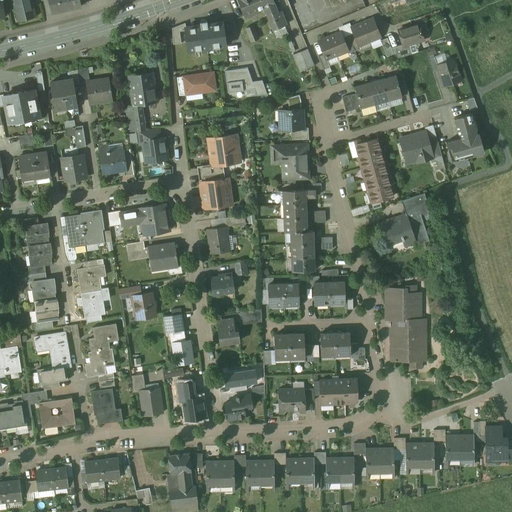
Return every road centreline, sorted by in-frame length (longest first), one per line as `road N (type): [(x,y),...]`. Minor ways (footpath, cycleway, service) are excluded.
road 1 (residential): [(217,434),(176,188)]
road 2 (secondary): [(180,0),(0,50)]
road 3 (residential): [(366,322),(327,142)]
road 4 (residential): [(217,434),(350,427),(369,415)]
road 5 (residential): [(369,415),(404,425),(507,385)]
road 6 (residential): [(89,442),(217,434)]
